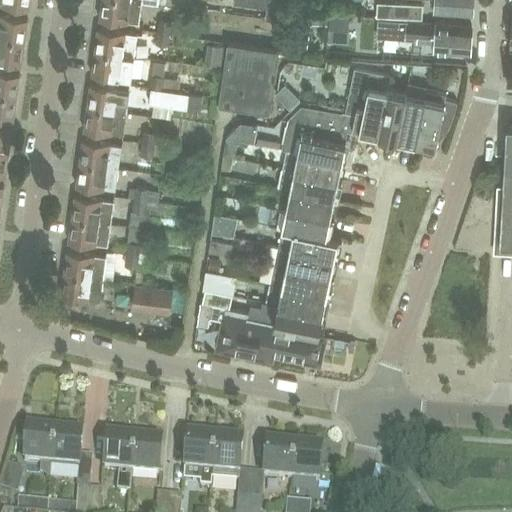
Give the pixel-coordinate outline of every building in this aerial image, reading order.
[(138,21),(140,0),(101,0),(99,17),(126,21),(126,20),(138,21)] [(286,0),(234,0),(234,2),(266,6),(265,14),(285,17),(286,0)] [(423,3),(379,0),(378,14),(422,17),(423,3)] [(473,0),(434,0),(434,9),(473,11),(473,0)] [(327,23),(328,12),(294,10),(287,48),(305,49),(310,22),(327,23)] [(0,12),(0,35),(25,39),(29,16),(1,12),(1,13),(0,12)] [(329,13),(327,37),(345,38),(347,14),(329,13)] [(472,22),(436,20),(408,18),(380,16),(378,33),(424,37),(423,48),(470,51),(472,22)] [(160,18),(159,30),(170,32),(172,20),(160,18)] [(133,55),(136,33),(126,32),(126,31),(98,27),(95,49),(133,55)] [(170,32),(159,30),(157,42),(169,44),(170,32)] [(25,39),(0,35),(0,59),(22,62),(25,39)] [(268,111),(277,48),(226,41),(217,104),(268,111)] [(130,77),(133,55),(95,49),(91,72),(120,76),(120,75),(130,77)] [(342,111),(339,126),(348,128),(359,130),(359,127),(366,129),(366,133),(378,136),(379,131),(388,86),(389,78),(390,73),(354,66),(346,110),(342,109),(342,111)] [(0,92),(17,95),(20,72),(0,69),(0,92)] [(152,86),(163,87),(165,75),(153,73),(151,86),(152,86)] [(90,82),(87,105),(127,111),(130,89),(118,87),(118,86),(90,82)] [(190,91),(163,87),(152,86),(149,101),(188,107),(190,91)] [(388,86),(379,131),(385,132),(384,137),(397,139),(398,135),(407,90),(388,86)] [(426,94),(417,139),(424,140),(423,145),(435,147),(438,134),(441,135),(443,132),(445,130),(447,127),(451,122),(453,115),(456,107),(457,100),(445,98),(446,93),(426,89),(426,94)] [(407,90),(398,135),(404,136),(404,141),(416,143),(417,139),(426,94),(407,90)] [(0,115),(14,117),(17,95),(0,92),(0,115)] [(124,133),(127,111),(87,105),(83,128),(112,132),(124,133)] [(283,146),(283,147),(286,148),(286,147),(342,158),(344,151),(349,152),(351,140),(346,139),(337,137),(339,126),(342,111),(324,109),(301,105),(289,117),(283,146)] [(511,123),(509,123),(501,243),(511,243),(511,123)] [(0,148),(9,150),(13,127),(0,124),(0,148)] [(255,125),(255,139),(276,139),(275,124),(255,125)] [(155,143),(157,132),(144,130),(142,141),(155,143)] [(233,155),(236,156),(239,137),(226,135),(223,153),(233,155)] [(118,166),(121,144),(110,143),(110,142),(82,138),(79,161),(118,166)] [(155,143),(142,141),(140,154),(153,156),(155,143)] [(286,148),(283,165),(338,177),(340,171),(345,172),(347,159),(342,158),(286,147),(286,148)] [(0,148),(0,172),(6,174),(9,150),(0,148)] [(115,188),(118,166),(79,161),(76,184),(104,188),(105,187),(115,188)] [(279,184),(279,185),(290,187),(335,196),(336,190),(341,191),(343,178),(338,177),(283,165),(279,184)] [(147,198),(149,187),(136,185),(134,197),(147,198)] [(290,187),(286,205),(331,215),(332,209),(337,210),(339,197),(335,196),(290,187)] [(75,194),(71,217),(110,221),(113,200),(102,198),(75,194)] [(147,198),(134,197),(132,209),(145,211),(147,198)] [(131,221),(131,201),(116,201),(116,220),(131,221)] [(272,202),(268,222),(282,225),(294,227),(327,234),(329,227),(333,228),(336,216),(331,215),(286,205),(272,202)] [(225,233),(229,213),(215,211),(211,230),(225,233)] [(107,243),(110,221),(71,217),(68,239),(96,243),(97,242),(107,243)] [(294,227),(290,246),(335,255),(337,248),(341,249),(344,236),(332,234),(327,234),(294,227)] [(208,249),(230,253),(232,241),(210,237),(208,249)] [(128,241),(127,252),(139,253),(141,242),(128,241)] [(290,246),(287,265),(331,274),(333,267),(337,268),(340,256),(335,255),(290,246)] [(67,249),(63,272),(102,277),(105,255),(94,253),(95,253),(67,249)] [(110,249),(108,274),(119,275),(121,250),(110,249)] [(127,252),(125,265),(138,266),(139,253),(127,252)] [(287,265),(283,284),(328,293),(329,286),(334,287),(336,275),(331,274),(287,265)] [(206,269),(203,286),(205,287),(218,290),(222,272),(206,269)] [(102,277),(63,272),(60,295),(88,299),(89,298),(99,299),(102,277)] [(173,288),(135,282),(131,308),(169,313),(173,288)] [(283,284),(279,302),(324,311),(325,305),(330,306),(332,294),(328,293),(283,284)] [(205,287),(202,301),(213,303),(229,306),(232,292),(218,290),(205,287)] [(202,301),(199,322),(209,324),(211,316),(211,315),(213,303),(202,301)] [(279,302),(275,321),(313,329),(320,331),(321,324),(326,325),(328,312),(324,311),(279,302)] [(211,315),(211,316),(226,319),(220,347),(233,349),(272,357),(273,351),(275,351),(307,358),(319,360),(325,332),(320,331),(313,329),(275,321),(249,315),(250,311),(229,306),(213,303),(211,315)] [(24,462),(53,464),(56,431),(27,428),(24,462)] [(79,467),(82,433),(56,431),(53,464),(79,467)] [(210,487),(211,478),(214,438),(188,435),(184,469),(201,470),(200,485),(210,487)] [(131,492),(132,472),(135,439),(108,436),(105,469),(119,471),(117,491),(131,492)] [(242,441),(214,438),(211,478),(238,481),(242,441)] [(162,441),(135,439),(132,472),(159,475),(162,441)] [(264,476),(291,479),(294,445),(267,443),(264,476)] [(322,448),(294,445),(291,479),(318,481),(322,448)] [(78,488),(75,511),(87,511),(90,489),(78,488)] [(90,489),(87,511),(100,511),(102,490),(90,489)] [(157,494),(155,511),(168,511),(170,495),(157,494)] [(170,495),(168,511),(180,511),(182,496),(170,495)] [(47,511),(49,501),(18,499),(17,511),(47,511)] [(48,511),(75,511),(76,502),(49,499),(48,511)] [(248,511),(249,501),(236,500),(235,511),(248,511)] [(260,511),(262,502),(249,501),(248,511),(260,511)] [(285,511),(310,511),(311,504),(287,502),(285,511)]
